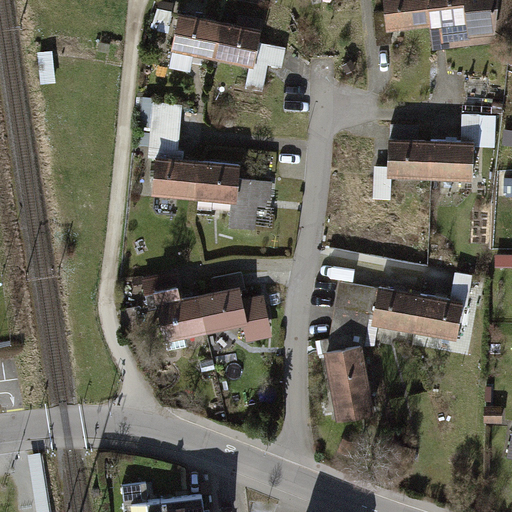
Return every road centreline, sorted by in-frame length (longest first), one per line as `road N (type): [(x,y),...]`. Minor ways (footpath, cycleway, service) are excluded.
road 1 (track): [(141,426),(107,305),(136,0)]
road 2 (residential): [(0,430),(84,422),(160,430),(382,511)]
road 3 (unknown): [(322,135),(183,137)]
